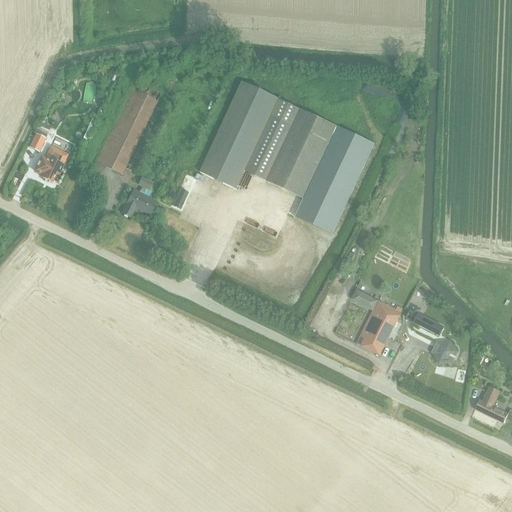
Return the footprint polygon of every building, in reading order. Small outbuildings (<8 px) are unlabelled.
[(121,176),(161,94),(165,86),(155,82),(152,89),(136,82),(96,164),(121,176)] [(242,83),(200,173),(236,190),(245,172),(263,181),(297,108),(279,100),(242,83)] [(297,108),(263,181),(304,200),(295,218),(332,235),(374,144),(297,108)] [(41,122),(37,130),(46,134),(50,127),(41,122)] [(36,135),(29,149),(38,153),(45,140),(36,135)] [(38,164),(35,172),(44,177),(42,179),(45,180),(44,182),(48,184),(49,182),(52,184),(56,174),(59,176),(68,156),(51,148),(45,159),(43,159),(40,165),(38,164)] [(150,216),(157,202),(144,196),(147,189),(149,190),(151,186),(142,181),(140,186),(142,187),(139,194),(133,191),(127,204),(122,214),(130,218),(135,208),(150,216)] [(180,210),(188,193),(181,190),(173,206),(180,210)] [(379,356),(402,310),(397,308),(396,311),(356,291),(352,301),(373,311),(356,345),(379,356)] [(444,329),(418,316),(421,309),(413,306),(410,313),(409,312),(406,319),(414,323),(413,324),(440,337),(444,329)] [(452,365),(457,353),(450,342),(437,343),(432,354),(439,365),(452,365)] [(475,410),(503,424),(505,421),(510,424),(511,420),(511,411),(510,410),(508,415),(492,408),(500,392),(490,388),(482,403),(479,401),(475,410)]
